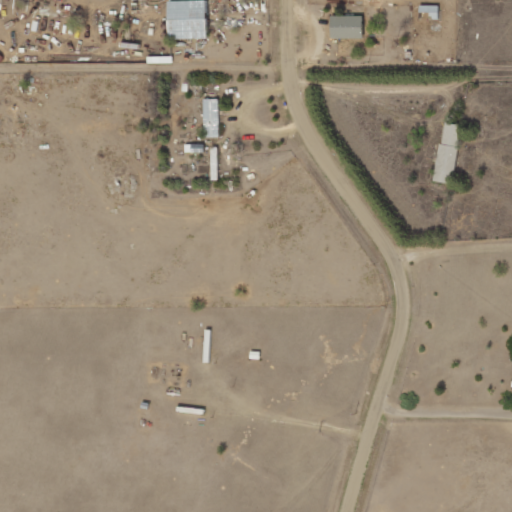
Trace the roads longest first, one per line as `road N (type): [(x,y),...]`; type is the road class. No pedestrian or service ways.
road 1 (residential): [(283,0),(286,85),(310,147),(382,244),(403,292),(343,511)]
road 2 (residential): [(0,66),(283,65)]
